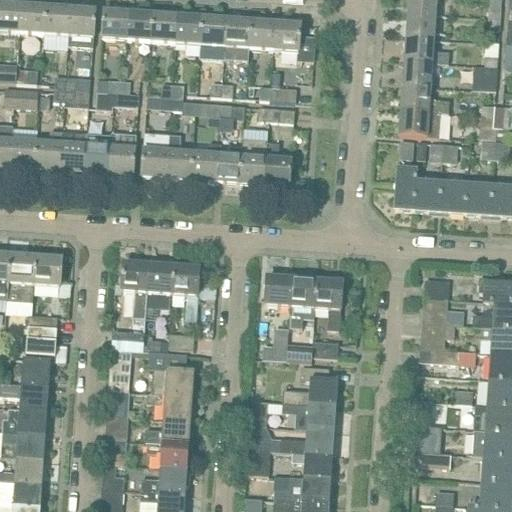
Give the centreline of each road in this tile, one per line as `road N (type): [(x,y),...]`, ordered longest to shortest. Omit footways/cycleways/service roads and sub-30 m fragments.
road 1 (residential): [(77,511),(97,226)]
road 2 (residential): [(221,511),(240,236)]
road 3 (residential): [(376,511),(398,247)]
road 4 (residential): [(349,244),(366,0)]
road 5 (residential): [(97,226),(240,236)]
